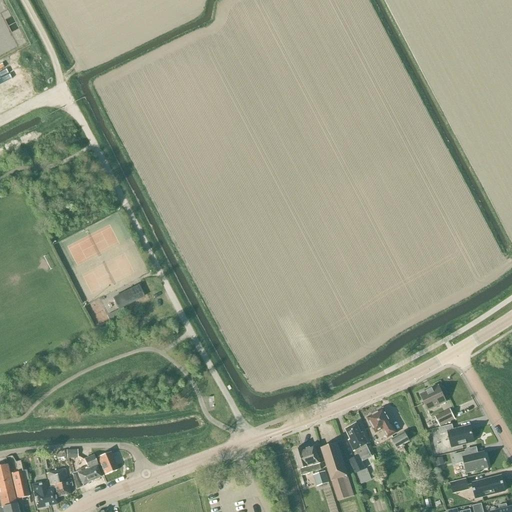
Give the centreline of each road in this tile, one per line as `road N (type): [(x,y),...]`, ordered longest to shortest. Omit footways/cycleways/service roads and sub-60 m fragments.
road 1 (primary): [(147,479),(455,351)]
road 2 (residential): [(0,455),(122,445),(137,455),(147,479)]
